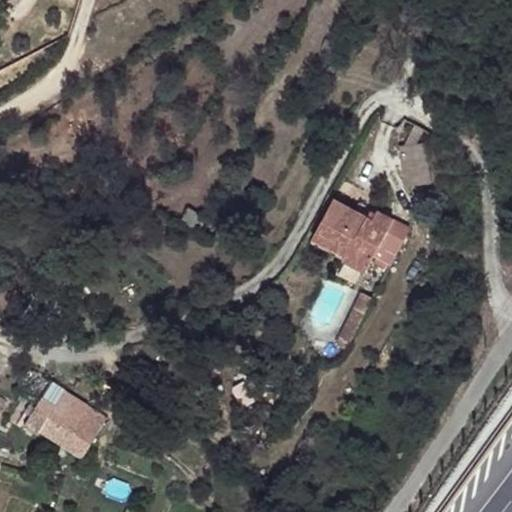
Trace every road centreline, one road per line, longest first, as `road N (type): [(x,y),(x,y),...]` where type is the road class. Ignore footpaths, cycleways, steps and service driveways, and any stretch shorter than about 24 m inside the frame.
road 1 (unclassified): [(511,357),(406,511)]
road 2 (unknown): [(511,318),(455,142)]
road 3 (unknown): [(88,0),(82,29),(49,76),(0,110)]
